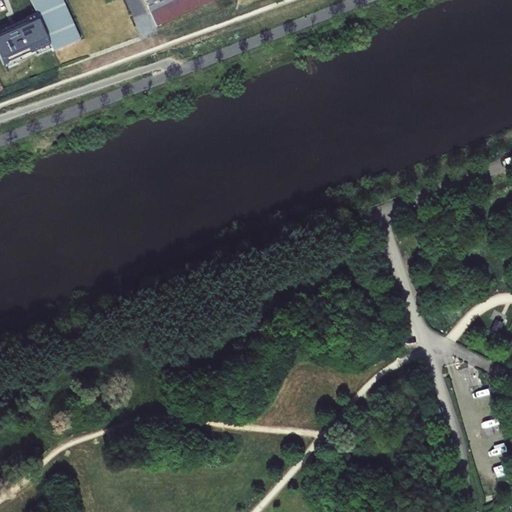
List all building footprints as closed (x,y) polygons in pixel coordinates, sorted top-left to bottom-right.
[(53,51),(80,40),(62,0),(29,0),(36,13),(51,48),(53,51)] [(143,0),(150,13),(175,0),(143,0)] [(211,0),(175,0),(150,13),(156,26),(211,0)] [(0,56),(5,68),(22,60),(20,57),(35,51),(37,54),(51,48),(36,13),(25,18),(26,19),(0,30),(0,56)] [(495,323),(490,335),(498,338),(503,326),(495,323)]
